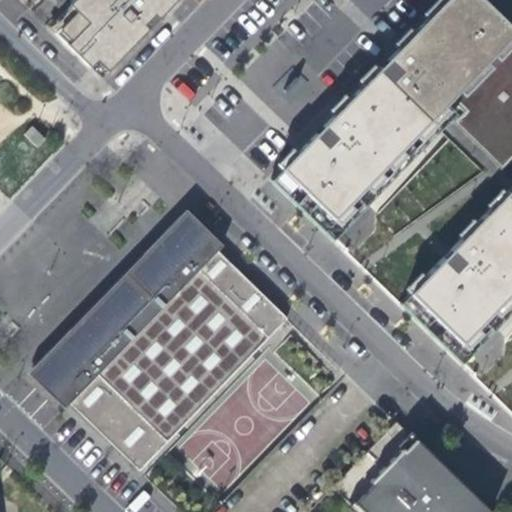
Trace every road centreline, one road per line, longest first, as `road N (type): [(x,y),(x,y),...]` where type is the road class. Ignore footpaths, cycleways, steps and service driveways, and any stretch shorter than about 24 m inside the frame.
road 1 (residential): [(511,454),(460,418),(124,103)]
road 2 (unknown): [(202,175),(0,397)]
road 3 (residential): [(0,231),(104,124)]
road 4 (residential): [(105,511),(0,411)]
road 5 (residential): [(104,124),(0,24)]
road 6 (residential): [(225,0),(124,103)]
